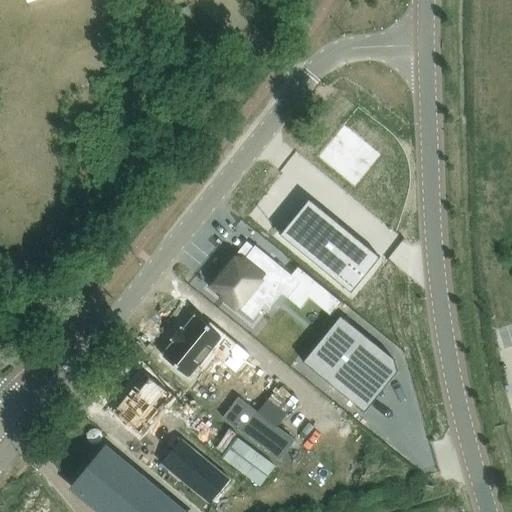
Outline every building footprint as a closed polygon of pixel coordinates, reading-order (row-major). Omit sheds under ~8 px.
[(326,147),(320,155),(356,185),(370,168),(363,163),(374,150),(343,125),(326,147)] [(309,198),(280,234),(351,292),(381,256),(309,198)] [(237,257),(213,286),(224,295),(223,296),(237,308),(238,307),(254,320),(267,304),(271,307),(282,293),(289,299),(302,283),(256,246),(244,260),(243,259),(242,261),(237,257)] [(171,338),(159,352),(185,374),(186,373),(206,349),(218,359),(232,371),(248,352),(207,319),(204,322),(192,312),(181,326),(178,324),(168,335),(171,338)] [(341,315),(303,362),(365,412),(403,366),(341,315)] [(145,372),(113,411),(139,433),(171,394),(145,372)] [(229,392),(214,410),(269,456),(284,438),(229,392)] [(325,419),(291,460),(326,489),(388,470),(371,456),(369,458),(354,446),(356,444),(325,419)] [(220,456),(259,485),(274,465),(235,436),(220,456)] [(181,439),(161,463),(211,504),(231,479),(181,439)] [(182,511),(104,447),(72,486),(103,511),(182,511)]
